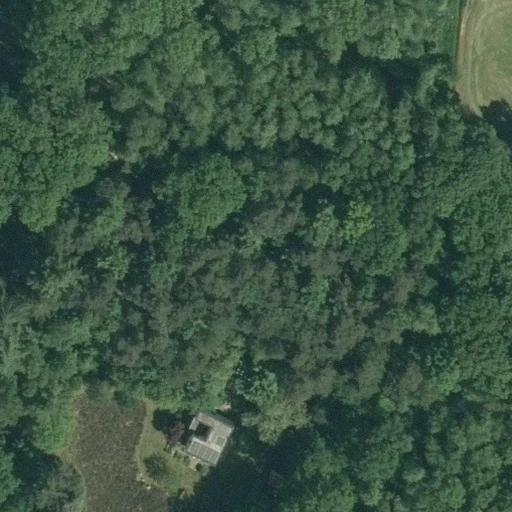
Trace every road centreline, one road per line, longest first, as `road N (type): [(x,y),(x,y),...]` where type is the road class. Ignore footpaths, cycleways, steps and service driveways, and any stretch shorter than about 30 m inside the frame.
road 1 (track): [(511,369),(87,144)]
road 2 (unclassified): [(0,241),(87,144),(98,101),(102,0)]
